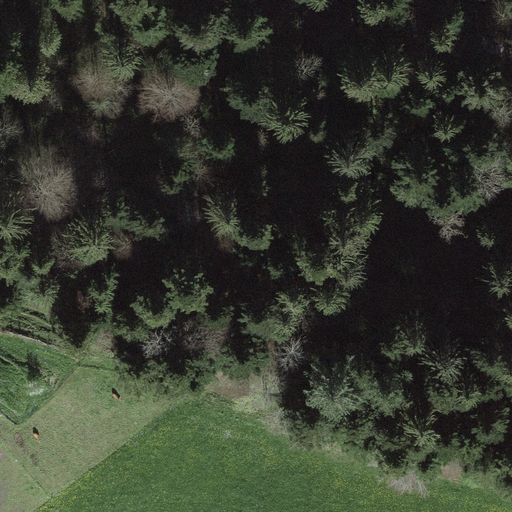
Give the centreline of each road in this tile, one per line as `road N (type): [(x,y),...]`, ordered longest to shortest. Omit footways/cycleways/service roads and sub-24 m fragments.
road 1 (track): [(511,377),(178,373),(0,340)]
road 2 (track): [(305,0),(511,51)]
